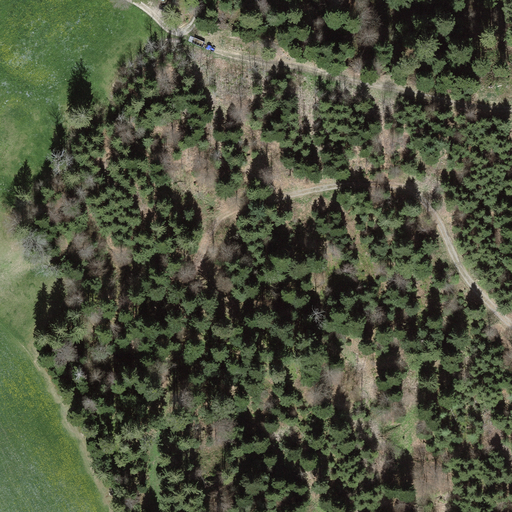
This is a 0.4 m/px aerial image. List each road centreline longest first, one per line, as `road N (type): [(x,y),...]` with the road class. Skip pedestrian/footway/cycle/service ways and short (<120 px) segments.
road 1 (track): [(511,321),(463,273),(430,207),(403,184),(324,186),(225,213),(193,272)]
road 2 (track): [(185,32),(269,64),(511,109)]
